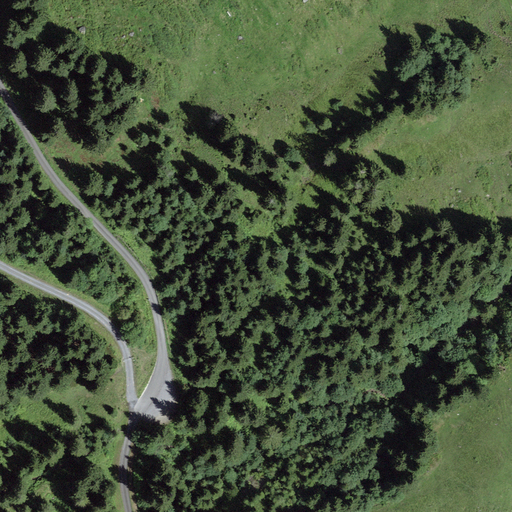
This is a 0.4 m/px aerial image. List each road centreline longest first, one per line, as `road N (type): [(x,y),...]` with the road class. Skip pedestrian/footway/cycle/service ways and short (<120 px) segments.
road 1 (unclassified): [(0,81),(60,188),(145,285),(156,376),(128,443),(128,511)]
road 2 (track): [(0,264),(108,323),(129,359),(129,396),(141,410)]
